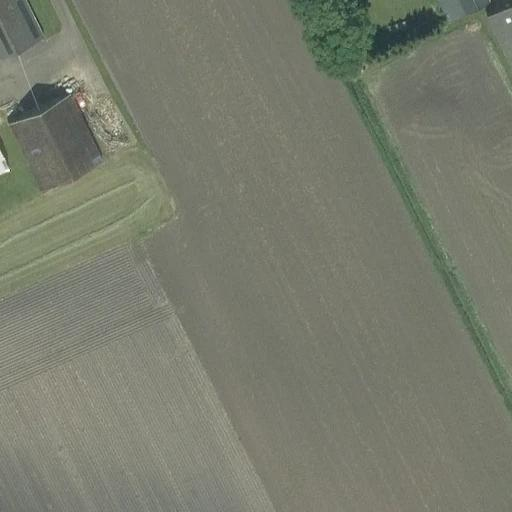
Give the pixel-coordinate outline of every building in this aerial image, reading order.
[(0,0),(0,59),(44,38),(25,0),(0,0)] [(488,0),(434,0),(447,24),(489,2),(488,0)] [(511,2),(485,16),(511,72),(511,2)] [(71,95),(9,125),(41,191),(103,161),(71,95)] [(0,149),(0,171),(9,167),(0,149)]
